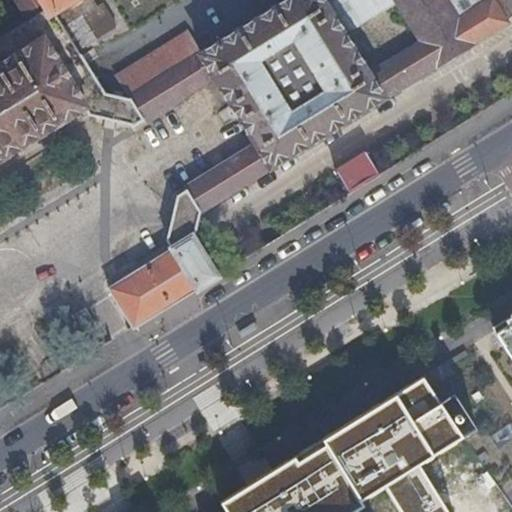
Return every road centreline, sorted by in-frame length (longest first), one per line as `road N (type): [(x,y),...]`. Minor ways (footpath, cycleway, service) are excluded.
road 1 (secondary): [(0,457),(499,149)]
road 2 (residential): [(177,511),(511,309)]
